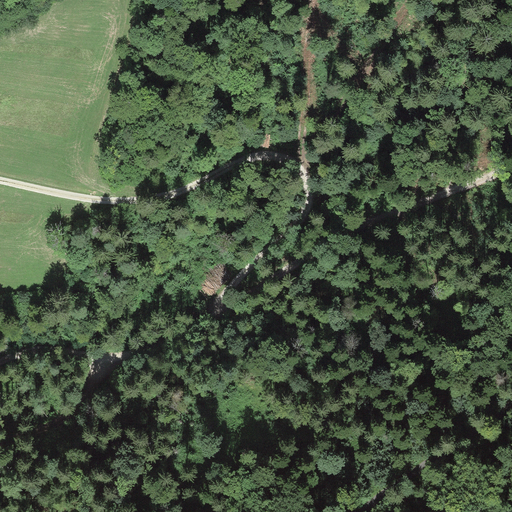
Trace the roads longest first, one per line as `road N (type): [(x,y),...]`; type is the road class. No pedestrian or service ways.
road 1 (track): [(0,363),(30,348),(67,350),(95,367),(192,329),(293,227),(306,194),(297,170),(269,159),(145,200),(0,177)]
road 2 (track): [(217,312),(358,225),(511,163)]
road 3 (track): [(104,197),(104,137),(139,0)]
road 4 (unclassified): [(369,511),(416,482),(511,396)]
road 5 (track): [(0,440),(59,422),(79,407),(95,367)]
